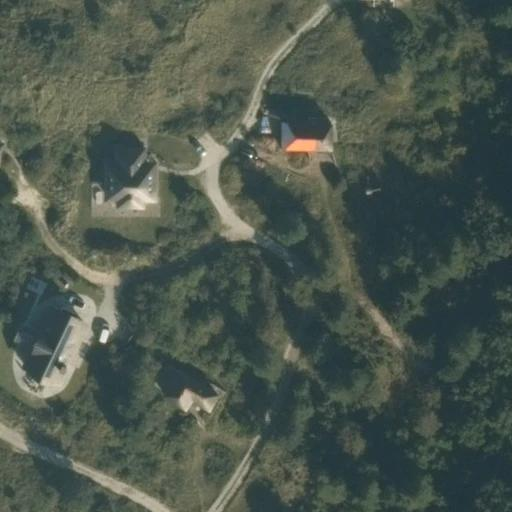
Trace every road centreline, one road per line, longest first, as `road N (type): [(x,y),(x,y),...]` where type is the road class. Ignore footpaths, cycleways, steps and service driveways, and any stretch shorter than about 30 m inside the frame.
road 1 (residential): [(216,511),(271,417),(317,295),(300,263),(245,219)]
road 2 (residential): [(245,219),(215,241),(112,282),(55,254),(35,197)]
road 3 (unknown): [(217,155),(285,47),(333,0)]
road 4 (residential): [(165,511),(0,420)]
